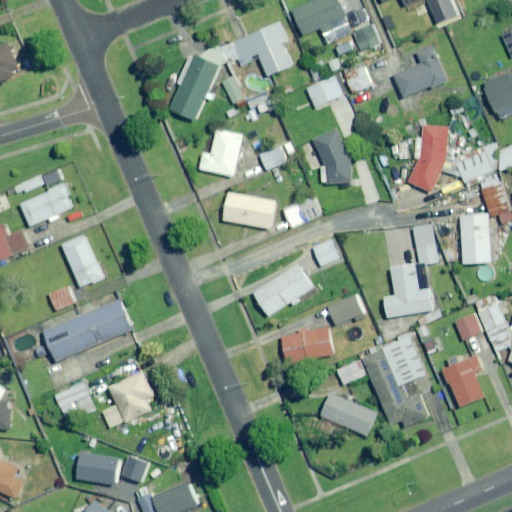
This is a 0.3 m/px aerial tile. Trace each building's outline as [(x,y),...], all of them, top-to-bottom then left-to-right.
[(348,17),(341,0),(319,0),(296,10),(306,34),(323,27),(327,35),(334,32),(339,43),(351,38),(343,19),(348,17)] [(457,9),(453,0),(433,0),(439,16),(457,9)] [(221,49),(225,64),(240,58),(244,66),(263,58),(271,77),(297,66),(287,44),(292,42),(283,22),(221,49)] [(383,46),(374,23),(356,31),(365,53),(383,46)] [(0,45),(0,83),(18,76),(16,72),(25,68),(13,41),(0,46),(0,45)] [(396,76),(406,98),(434,86),(435,89),(451,82),(435,46),(419,53),(424,64),(396,76)] [(196,59),(191,56),(178,83),(184,86),(173,110),(198,122),(224,65),(225,64),(221,49),(217,48),(202,56),(198,54),(196,59)] [(374,85),(365,63),(346,71),(355,93),(374,85)] [(511,113),(511,74),(487,85),(501,118),(511,113)] [(346,96),(337,76),(309,89),(318,108),(346,96)] [(247,100),(236,78),(225,83),(237,106),(247,100)] [(485,115),(478,97),(451,108),(455,116),(465,112),(469,122),(485,115)] [(276,99),(249,112),(255,125),(282,112),(276,99)] [(498,169),(499,144),(455,159),(451,157),(453,126),(426,124),(425,138),(418,137),(416,160),(421,160),(411,183),(437,193),(445,172),(466,179),(467,181),(498,169)] [(247,135),(220,129),(214,155),(207,153),(203,170),(236,177),(241,150),(244,150),(247,135)] [(354,187),(354,183),(357,183),(361,177),(340,129),(317,139),(328,165),(328,166),(324,166),(324,184),(328,184),(343,183),(343,188),(354,187)] [(511,144),(502,149),(501,170),(511,166),(511,144)] [(287,163),(280,147),(263,155),(269,171),(287,163)] [(17,186),(20,193),(27,190),(29,193),(49,184),(45,174),(17,186)] [(505,225),(511,222),(511,206),(503,181),(500,183),(497,175),(480,180),(492,213),(500,211),(505,225)] [(24,205),(34,227),(51,219),(53,223),(62,219),(60,215),(77,207),(67,185),(24,205)] [(281,202),(231,193),(227,220),(276,229),(281,202)] [(325,217),(319,198),(287,209),(294,228),(325,217)] [(494,263),(492,215),(464,216),(466,264),(494,263)] [(11,236),(7,226),(0,228),(0,262),(35,248),(27,230),(11,236)] [(343,258),(333,235),(322,240),(324,244),(316,248),(325,267),(343,258)] [(106,278),(88,236),(66,245),(84,288),(106,278)] [(440,261),(438,246),(419,248),(421,263),(440,261)] [(318,287),(304,264),(257,293),(271,316),(318,287)] [(420,291),(416,266),(394,270),(398,296),(388,297),(391,317),(433,310),(430,289),(420,291)] [(79,303),(71,286),(51,295),(59,311),(79,303)] [(367,313),(359,295),(332,307),(340,325),(367,313)] [(511,321),(507,322),(496,296),(477,304),(498,352),(510,347),(511,347),(511,358),(511,361),(511,360),(511,321)] [(138,330),(125,299),(48,331),(60,362),(138,330)] [(444,316),(441,310),(421,319),(424,325),(444,316)] [(484,333),(476,315),(458,323),(465,341),(484,333)] [(339,354),(333,327),(285,337),(291,364),(339,354)] [(429,375),(412,333),(391,341),(393,346),(366,358),(394,425),(405,420),(408,426),(435,414),(426,392),(420,395),(414,382),(429,375)] [(49,343),(37,348),(42,359),(54,353),(49,343)] [(486,371),(479,355),(461,363),(459,358),(451,361),(454,367),(447,370),(464,408),(489,397),(479,375),(486,371)] [(368,376),(362,361),(340,371),(346,385),(368,376)] [(59,362),(47,367),(52,377),(63,372),(59,362)] [(158,395),(147,372),(113,388),(121,405),(106,412),(114,430),(156,411),(150,398),(158,395)] [(0,382),(0,398),(2,400),(10,388),(0,382)] [(98,411),(87,384),(58,396),(69,423),(98,411)] [(380,414),(335,393),(324,416),(370,437),(380,414)] [(0,428),(10,430),(13,402),(0,400),(0,428)] [(0,490),(0,489),(20,498),(26,483),(17,478),(21,469),(0,459),(0,458),(3,451),(0,449),(0,490)] [(123,459),(84,454),(81,479),(119,485),(123,459)] [(187,511),(203,506),(193,481),(155,497),(152,490),(139,495),(146,511),(187,511)] [(112,511),(98,501),(88,511),(112,511)]
